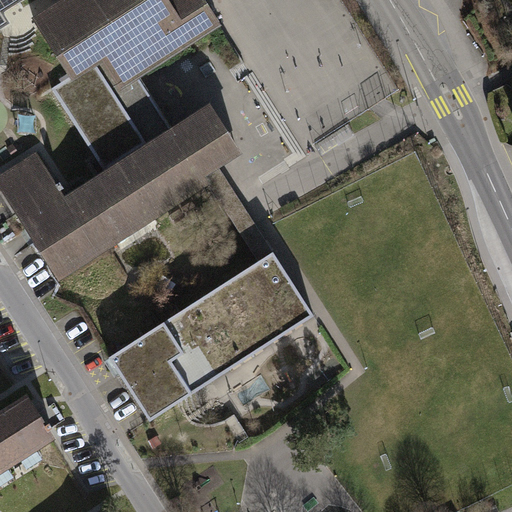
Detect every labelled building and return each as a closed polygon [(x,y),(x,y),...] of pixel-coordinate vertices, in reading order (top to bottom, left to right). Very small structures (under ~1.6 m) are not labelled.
[(0,0),(0,29),(43,1),(42,0),(0,0)] [(103,168),(170,126),(137,74),(219,22),(205,0),(53,0),(30,15),(70,77),(52,89),(103,168)] [(170,126),(103,168),(64,194),(61,188),(65,185),(60,177),(56,180),(37,150),(0,174),(0,186),(57,274),(204,179),(200,172),(237,148),(207,102),(170,126)] [(348,126),(317,147),(322,155),(354,134),(348,126)] [(273,252),(109,357),(150,421),(314,315),(273,252)] [(0,478),(55,443),(27,399),(0,415),(0,478)]
